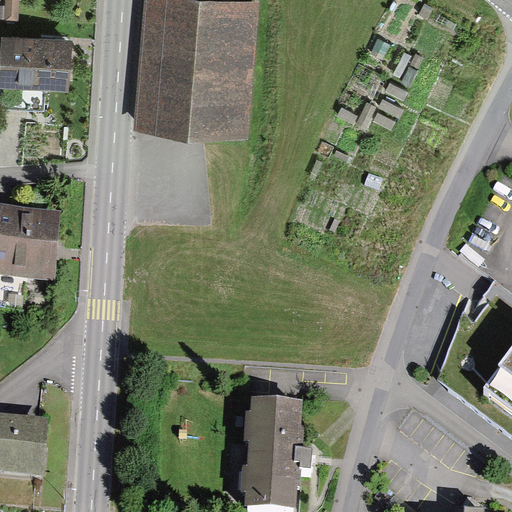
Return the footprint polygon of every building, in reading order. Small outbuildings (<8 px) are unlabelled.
[(18,0),(4,0),(4,21),(18,21),(18,0)] [(258,0),(145,0),(135,127),(209,132),(248,136),(259,0),(258,0)] [(73,39),(5,33),(1,84),(69,89),(73,39)] [(62,218),(0,213),(0,281),(58,286),(62,218)] [(511,364),(486,399),(511,418),(511,364)] [(305,456),(306,410),(246,408),(243,511),(302,511),(303,477),(317,477),(317,465),(318,457),(305,456)] [(49,425),(0,422),(0,478),(46,482),(49,425)]
